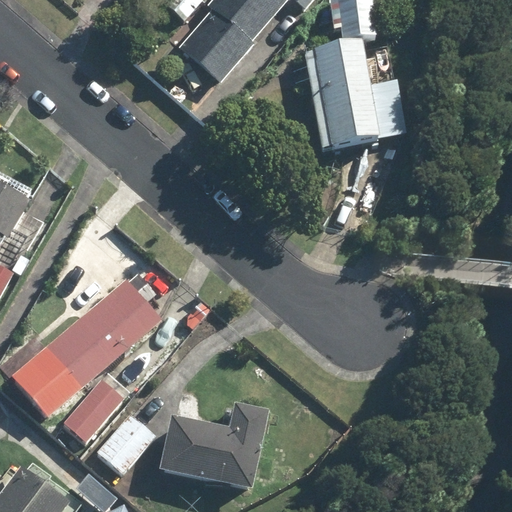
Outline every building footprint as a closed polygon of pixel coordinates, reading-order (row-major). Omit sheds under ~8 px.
[(172,58),(213,94),(246,56),(244,54),(283,10),(270,0),(215,0),(201,17),(205,20),(172,58)] [(186,0),(177,10),(192,22),(208,2),(205,0),(186,0)] [(282,0),(301,15),(314,0),(282,0)] [(337,37),(338,48),(372,46),(367,0),(355,0),(328,3),(329,10),(326,10),(328,37),(337,37)] [(300,64),(319,161),(378,149),(360,56),(358,56),(357,53),(300,64)] [(0,258),(11,239),(17,242),(39,205),(0,182),(0,258)] [(20,244),(36,254),(51,227),(35,217),(20,244)] [(0,269),(0,309),(18,277),(1,267),(0,269)] [(54,352),(88,394),(171,325),(136,284),(54,352)] [(69,427),(89,446),(131,403),(111,384),(69,427)] [(168,473),(262,496),(282,415),(245,405),(238,434),(182,420),(168,473)] [(103,457),(130,479),(162,439),(135,417),(103,457)] [(0,511),(74,511),(77,508),(31,473),(0,511)] [(84,493),(106,511),(114,511),(123,502),(96,478),(84,493)]
